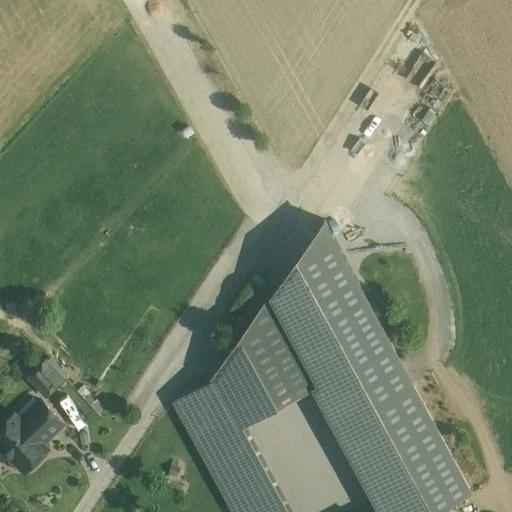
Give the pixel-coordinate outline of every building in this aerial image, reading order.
[(426,74),(434,59),(422,52),(414,67),(426,74)] [(326,220),(270,295),(320,381),(388,506),(391,511),(431,511),(443,505),(472,489),(359,282),(337,241),(326,220)] [(366,282),(374,281),(384,277),(391,269),(396,260),(397,249),(394,238),(388,229),(379,224),(370,221),(359,221),(350,225),(342,232),(337,241),(359,282),(366,282)] [(270,295),(214,379),(240,425),(320,381),(270,295)] [(48,357),(27,376),(47,397),(67,378),(48,357)] [(214,379),(175,400),(235,511),(287,511),(240,425),(214,379)] [(62,421),(42,401),(25,418),(45,438),(62,421)] [(17,411),(0,427),(0,447),(25,473),(52,446),(17,411)]
